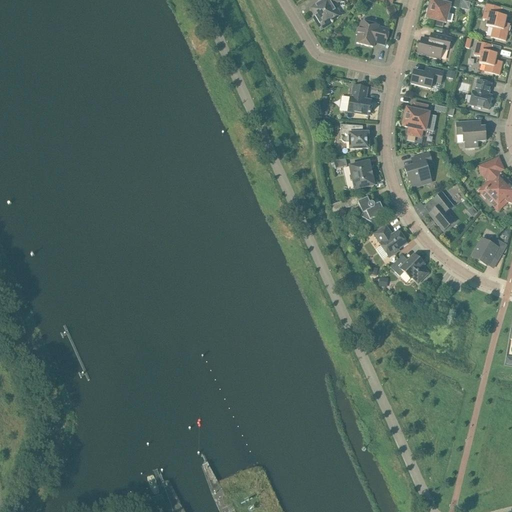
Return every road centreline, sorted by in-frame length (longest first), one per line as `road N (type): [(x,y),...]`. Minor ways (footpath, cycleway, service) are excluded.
road 1 (residential): [(511,292),(451,265),(409,220),(386,163),(393,74)]
road 2 (residential): [(284,0),(318,54),(393,74)]
